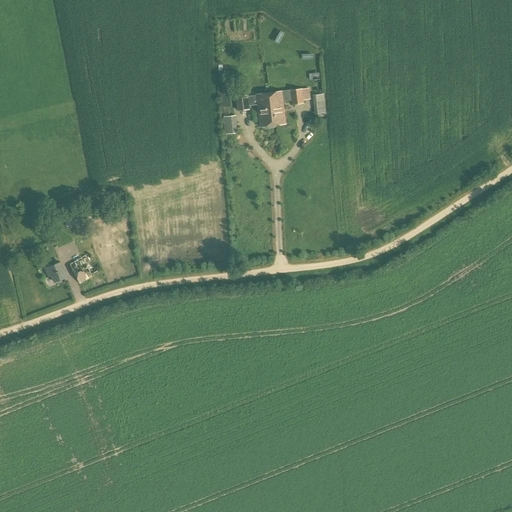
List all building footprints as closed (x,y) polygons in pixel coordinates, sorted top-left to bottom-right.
[(248,95),(235,96),(238,111),(250,110),(249,106),(257,105),(259,126),(285,123),(283,101),(291,100),(292,105),(304,103),(303,100),(310,99),(309,88),(256,94),(256,95),(248,96),(248,95)] [(230,90),(221,91),(224,106),(233,104),(230,90)] [(313,101),(314,114),(326,113),(324,94),(313,95),(313,101)] [(236,116),(223,117),(225,129),(237,128),(236,116)] [(64,211),(64,208),(55,209),(57,218),(65,217),(65,221),(86,218),(84,208),(64,211)] [(66,277),(60,263),(47,268),(49,274),(52,273),(55,281),(66,277)] [(87,272),(87,276),(97,276),(96,266),(83,267),(83,273),(87,272)]
